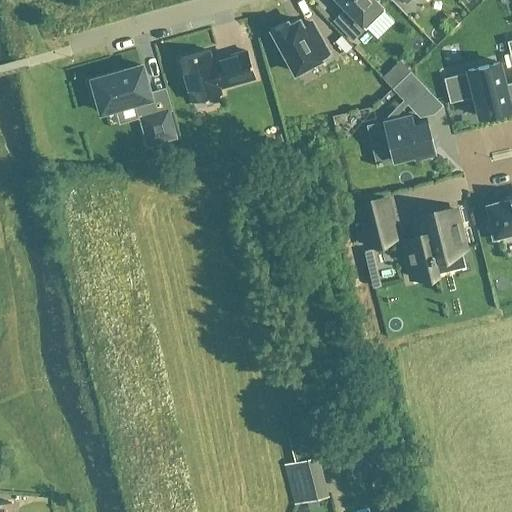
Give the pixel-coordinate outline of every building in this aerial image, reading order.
[(337,0),(347,11),(335,22),(336,23),(353,41),(384,10),(374,0),(337,0)] [(319,59),(327,54),(311,24),(302,28),(298,21),(288,27),(287,23),(272,31),(295,73),(319,60),(319,59)] [(211,62),(208,51),(180,59),(181,61),(177,62),(180,75),(184,74),(193,102),(220,94),(218,88),(255,78),(247,52),(211,62)] [(387,88),(359,60),(342,77),(370,105),(387,88)] [(499,63),(468,71),(479,117),(510,109),(499,63)] [(150,98),(141,65),(87,80),(93,101),(97,100),(101,112),(138,101),(142,117),(140,118),(148,144),(175,137),(167,110),(153,114),(148,99),(150,98)] [(411,107),(429,91),(410,72),(393,88),(411,107)] [(416,160),(434,155),(428,133),(427,133),(425,122),(428,122),(427,120),(412,124),(410,116),(367,127),(372,144),(388,140),(394,160),(415,155),(416,160)] [(274,141),(255,146),(259,161),(278,155),(274,141)] [(511,197),(501,201),(502,202),(487,206),(491,220),(487,221),(492,242),(511,236),(511,234),(511,233),(511,232),(511,197)] [(357,206),(366,245),(395,238),(386,199),(357,206)] [(403,243),(412,278),(436,272),(432,257),(465,249),(455,210),(413,220),(418,239),(403,243)] [(296,447),(298,459),(320,456),(318,444),(296,447)] [(300,489),(327,483),(322,457),(294,462),(300,489)] [(0,511),(10,511),(11,503),(0,502),(0,511)]
